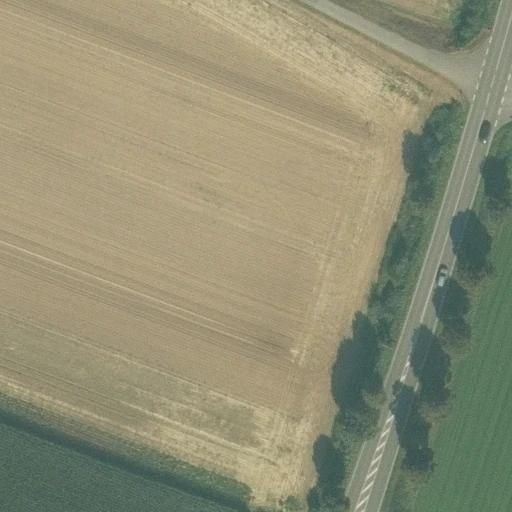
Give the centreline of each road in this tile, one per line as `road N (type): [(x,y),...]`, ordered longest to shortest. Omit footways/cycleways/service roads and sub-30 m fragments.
road 1 (primary): [(490,85),(358,511)]
road 2 (unclassified): [(490,85),(314,0)]
